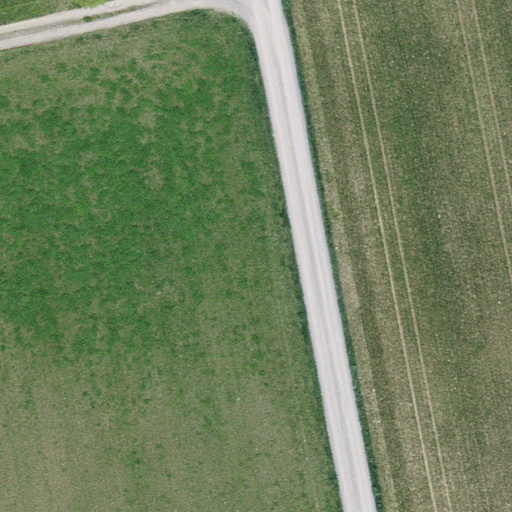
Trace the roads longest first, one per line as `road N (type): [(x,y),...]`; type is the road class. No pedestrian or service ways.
road 1 (track): [(264,0),(362,511)]
road 2 (track): [(0,41),(185,0)]
